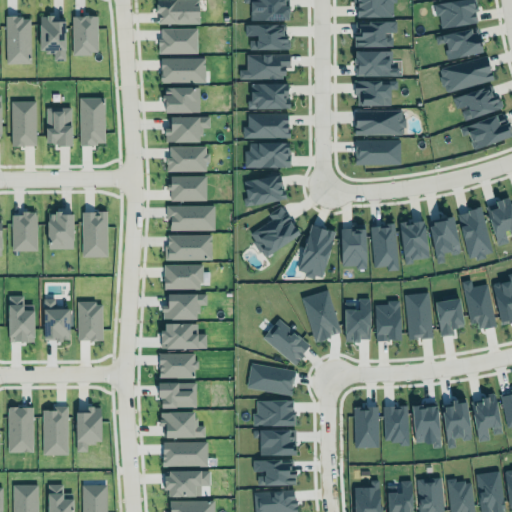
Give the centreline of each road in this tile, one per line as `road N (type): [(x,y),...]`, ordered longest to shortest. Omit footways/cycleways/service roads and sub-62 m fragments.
road 1 (residential): [(122,0),(131,178),(122,376),(130,511)]
road 2 (residential): [(511,156),(435,181),(317,187),(314,0)]
road 3 (residential): [(511,355),(325,379)]
road 4 (residential): [(325,379),(326,511)]
road 5 (residential): [(0,179),(131,178)]
road 6 (residential): [(0,375),(122,376)]
